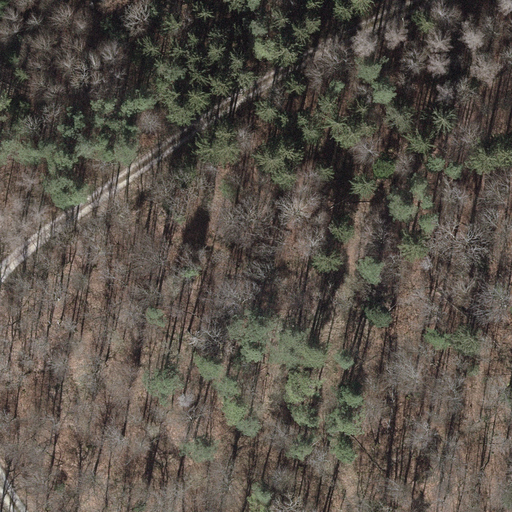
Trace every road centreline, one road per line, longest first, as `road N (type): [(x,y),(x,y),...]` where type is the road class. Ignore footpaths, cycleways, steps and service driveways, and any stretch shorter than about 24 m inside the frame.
road 1 (track): [(433,0),(278,69),(166,144),(0,291)]
road 2 (track): [(511,81),(474,110),(360,243),(328,402),(363,511)]
